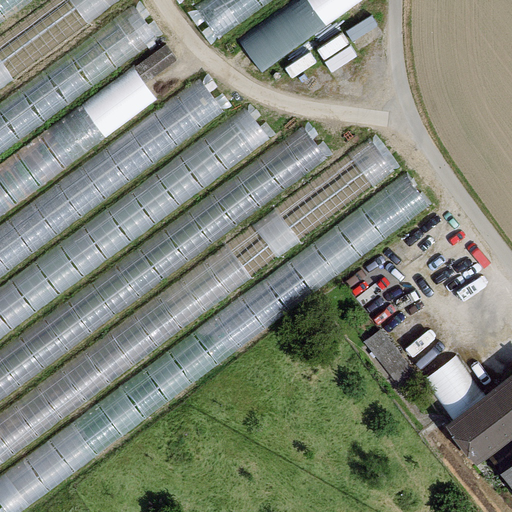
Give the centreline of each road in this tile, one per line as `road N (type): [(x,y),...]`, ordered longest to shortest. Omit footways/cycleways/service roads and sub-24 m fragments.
road 1 (track): [(165,0),(207,54),(263,94),(419,123)]
road 2 (track): [(401,0),(412,107),(511,255)]
